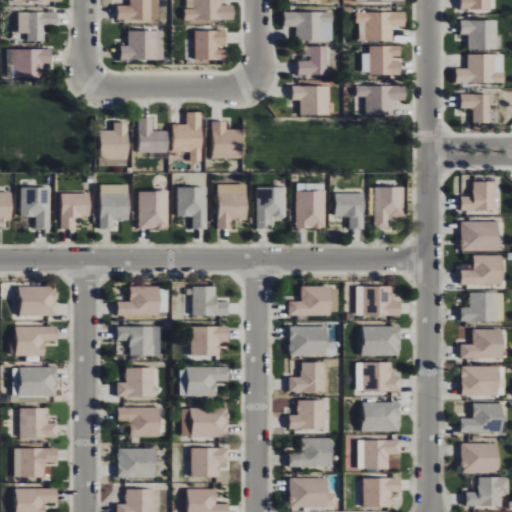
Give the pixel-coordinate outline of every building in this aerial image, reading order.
[(158,0),(129,0),(129,6),(118,6),(118,21),(159,21),(158,0)] [(185,21),(234,20),(233,5),(221,6),(220,0),(193,0),(193,9),(184,9),(185,21)] [(460,0),(461,9),(491,10),(490,0),(460,0)] [(57,25),(57,12),(18,12),(18,33),(27,33),(27,41),(44,42),(44,24),(57,25)] [(333,12),(284,12),(284,27),(296,27),(295,41),(332,42),(333,25),(333,12)] [(405,12),(358,13),(358,42),(393,42),(393,27),(406,27),(405,12)] [(497,50),(498,21),(461,21),(461,35),(469,35),(468,50),(497,50)] [(164,32),(128,31),(128,46),(120,46),(120,60),(163,60),(164,32)] [(195,31),(194,60),(226,61),(226,47),(226,31),(195,31)] [(327,75),(326,46),(309,46),(309,60),(297,61),(298,76),(327,75)] [(362,54),(362,73),(369,72),(370,76),(401,75),(400,59),(401,59),(401,46),(369,47),(370,54),(362,54)] [(42,78),(42,64),(51,63),(51,49),(6,49),(6,78),(42,78)] [(504,54),(468,55),(468,69),(456,69),(456,84),(504,83),(504,54)] [(300,116),(329,116),(329,86),(292,87),(292,101),(300,101),(300,116)] [(365,116),(393,115),(393,101),(406,101),(406,86),(356,86),(356,97),(365,97),(365,116)] [(490,124),(490,95),(461,94),(461,109),(474,109),(473,123),(490,124)] [(173,125),(173,152),(190,152),(190,161),(202,161),(203,113),(186,112),(186,125),(173,125)] [(138,152),(151,153),(168,153),(168,131),(152,131),(152,118),(139,118),(138,152)] [(128,159),(129,123),(113,122),(113,131),(100,130),(99,159),(128,159)] [(242,129),(226,129),(226,122),(213,122),(212,158),(242,159),(242,129)] [(496,211),(496,182),(473,182),(473,197),(461,196),(461,211),(496,211)] [(295,191),(295,228),(325,228),(325,185),(322,185),(322,189),(312,189),(312,184),(310,184),(310,191),(295,191)] [(129,185),(100,185),(99,230),(113,230),(114,221),(128,221),(129,185)] [(177,217),(192,217),(192,229),(206,230),(207,188),(177,187),(177,217)] [(285,188),(256,187),(256,228),(270,228),(271,217),(285,217),(285,188)] [(403,217),(404,188),(374,187),(373,229),(389,229),(389,216),(403,217)] [(35,229),(50,230),(51,188),(20,188),(20,217),(36,217),(35,229)] [(138,192),(139,229),(169,228),(168,191),(138,192)] [(0,220),(11,221),(12,193),(0,192),(0,220)] [(218,230),(231,229),(231,221),(247,220),(246,192),(217,193),(218,230)] [(349,229),(363,229),(364,194),(335,193),(334,217),(349,217),(349,229)] [(90,194),(61,194),(60,230),(76,230),(76,217),(90,217),(90,194)] [(499,222),(461,222),(461,252),(500,251),(499,222)] [(503,255),(474,256),(474,270),(461,270),(461,284),(503,284),(503,255)] [(356,286),(356,315),(401,314),(401,301),(392,302),(391,285),(356,286)] [(20,315),(56,316),(57,287),(20,286),(20,315)] [(118,301),(118,315),(159,315),(159,286),(130,286),(130,301),(118,301)] [(192,315),(228,315),(228,301),(216,301),(216,286),(193,286),(192,315)] [(288,315),(338,315),(338,287),(301,287),(301,301),(288,301),(288,315)] [(461,321),(497,321),(498,292),(469,292),(469,307),(461,307),(461,321)] [(57,326),(16,327),(16,356),(45,356),(45,341),(57,341),(57,326)] [(130,356),(161,356),(161,326),(117,326),(117,341),(130,341),(130,356)] [(191,355),(219,354),(219,341),(229,340),(229,326),(191,326),(191,355)] [(289,326),(290,355),(337,354),(337,342),(327,342),(327,326),(289,326)] [(400,326),(363,326),(363,355),(400,355),(400,326)] [(473,329),(473,343),(461,344),(461,359),(504,358),(503,329),(473,329)] [(324,362),(300,362),(301,377),(288,377),(289,391),(325,391),(324,362)] [(392,362),(357,362),(356,390),(400,391),(401,377),(391,377),(392,362)] [(179,367),(180,396),(216,395),(216,380),(228,380),(228,366),(179,367)] [(461,395),(499,396),(499,366),(462,366),(461,395)] [(12,395),(56,396),(57,368),(13,367),(12,395)] [(154,367),(125,367),(125,382),(117,382),(117,397),(154,396),(154,367)] [(326,399),(298,400),(298,414),(289,414),(290,429),(326,428),(326,399)] [(362,431),(400,432),(401,402),(363,401),(362,431)] [(461,418),(461,432),(502,433),(503,403),(473,403),(473,418),(461,418)] [(19,408),(20,437),(57,436),(57,422),(49,423),(48,407),(19,408)] [(130,437),(160,436),(159,407),(118,408),(118,420),(130,420),(130,437)] [(182,437),(229,436),(228,407),(182,408),(182,437)] [(289,467),(331,467),(331,438),(302,437),(302,453),(290,453),(289,467)] [(388,454),(400,454),(400,439),(363,440),(364,469),(388,469),(388,454)] [(499,443),(461,443),(461,474),(499,473),(499,443)] [(220,477),(220,468),(228,468),(229,448),(192,447),(191,477),(220,477)] [(57,448),(14,448),(14,477),(44,476),(44,462),(57,462),(57,448)] [(156,448),(118,448),(118,477),(156,477),(156,448)] [(327,477),(290,478),(290,508),(336,507),(335,493),(327,493),(327,477)] [(363,506),(392,506),(391,492),(400,492),(400,477),(363,478),(363,506)] [(509,477),(478,477),(478,492),(466,492),(466,506),(501,506),(501,495),(509,495),(509,477)] [(58,488),(16,488),(15,511),(45,511),(45,502),(58,502),(58,488)] [(154,511),(154,488),(125,489),(126,504),(117,504),(117,511),(154,511)] [(187,511),(229,511),(229,504),(217,503),(217,489),(188,488),(187,511)]
